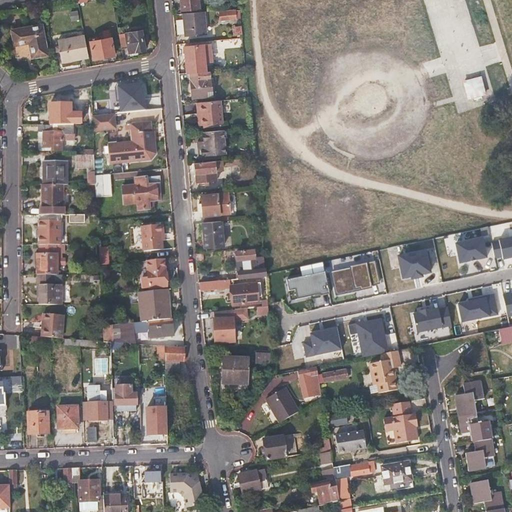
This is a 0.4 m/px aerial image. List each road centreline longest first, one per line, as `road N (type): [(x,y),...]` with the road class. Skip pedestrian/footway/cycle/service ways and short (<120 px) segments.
road 1 (residential): [(166,63),(210,452)]
road 2 (residential): [(511,274),(282,323)]
road 3 (residential): [(12,322),(13,90)]
road 4 (residential): [(0,460),(210,452)]
road 5 (residential): [(430,357),(457,511)]
road 6 (residential): [(13,90),(166,63)]
